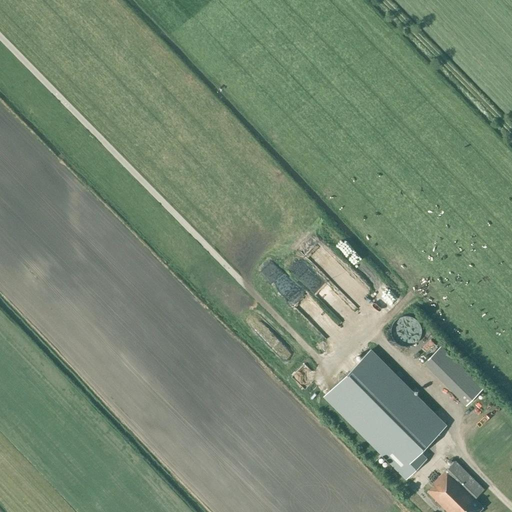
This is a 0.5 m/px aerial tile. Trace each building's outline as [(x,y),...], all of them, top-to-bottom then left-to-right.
[(309,270),(299,279),(303,283),(312,274),(309,270)] [(378,309),(346,275),(335,286),(367,320),(378,309)] [(345,336),(287,277),(276,288),(334,347),(345,336)] [(398,316),(392,328),(404,334),(410,322),(398,316)] [(412,338),(408,344),(413,347),(417,341),(412,338)] [(427,353),(436,346),(431,340),(422,347),(427,353)] [(441,345),(424,362),(466,405),(483,388),(441,345)] [(418,452),(445,426),(370,350),(325,395),(407,477),(425,459),(418,452)] [(474,407),(469,412),(476,419),(481,414),(474,407)] [(493,408),(462,440),(471,449),(502,416),(493,408)] [(478,452),(489,462),(511,437),(511,432),(504,425),(478,452)] [(477,511),(483,507),(475,499),(484,489),(455,461),(432,484),(433,485),(427,491),(447,511),(477,511)]
